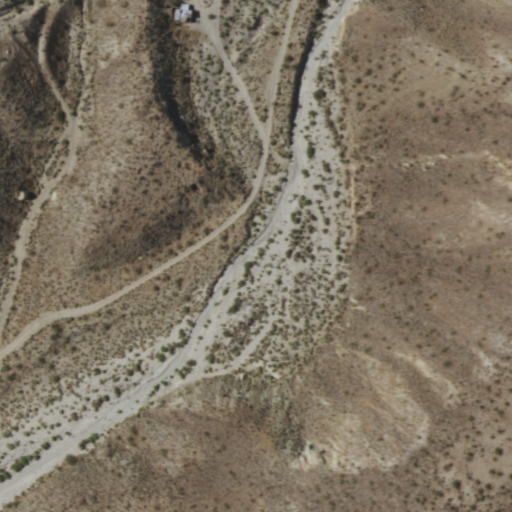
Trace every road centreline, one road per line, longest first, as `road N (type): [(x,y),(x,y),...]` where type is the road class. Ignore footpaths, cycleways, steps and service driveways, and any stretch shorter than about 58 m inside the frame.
road 1 (track): [(0,351),(50,315),(94,303),(212,232),(253,193),(296,0)]
road 2 (track): [(253,193),(215,171),(189,143),(165,69),(163,0)]
road 3 (track): [(212,0),(217,49),(266,149)]
